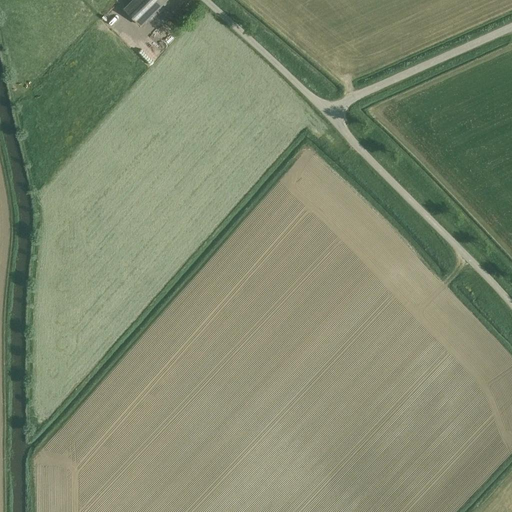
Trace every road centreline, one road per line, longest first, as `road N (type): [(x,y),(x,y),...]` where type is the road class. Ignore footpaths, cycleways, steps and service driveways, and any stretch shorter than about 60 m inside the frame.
road 1 (unclassified): [(511,304),(329,115)]
road 2 (unclassified): [(329,115),(511,28)]
road 3 (unclassified): [(329,115),(205,0)]
